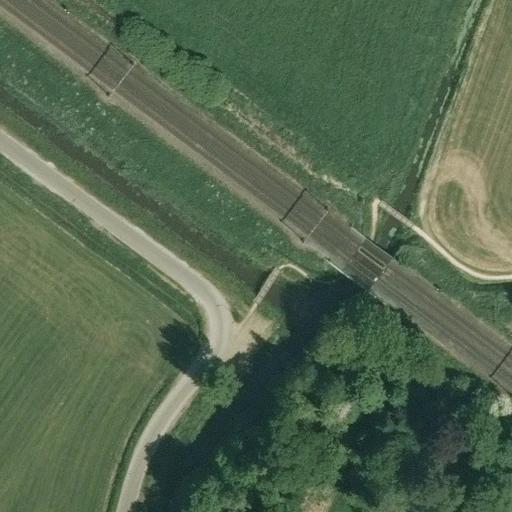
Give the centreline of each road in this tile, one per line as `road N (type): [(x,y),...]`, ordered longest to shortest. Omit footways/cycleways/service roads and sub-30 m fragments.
road 1 (unclassified): [(0,139),(204,292),(219,318),(218,336)]
road 2 (unclassified): [(126,511),(151,437),(201,373),(218,336)]
